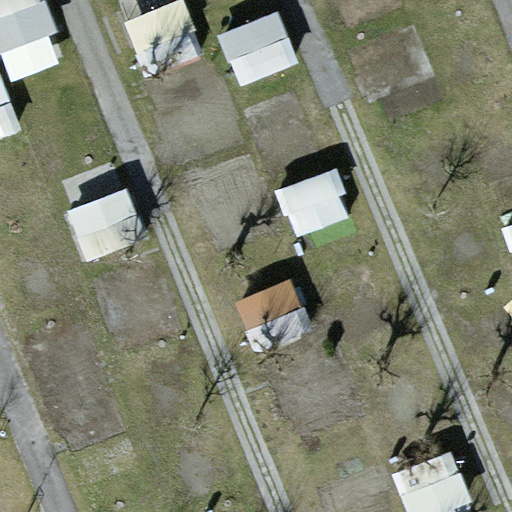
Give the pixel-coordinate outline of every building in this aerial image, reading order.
[(0,0),(0,48),(9,78),(70,58),(51,0),(0,0)] [(188,0),(181,0),(134,17),(151,65),(205,45),(188,0)] [(336,0),(348,31),(415,5),(413,0),(336,0)] [(287,11),(227,26),(240,79),(301,64),(287,11)] [(369,100),(388,93),(398,119),(443,102),(412,20),(347,45),(369,100)] [(162,109),(184,167),(250,141),(217,57),(178,72),(189,99),(162,109)] [(9,70),(0,71),(0,139),(24,134),(9,70)] [(309,108),(252,131),(273,180),(329,157),(309,108)] [(298,231),(355,214),(341,166),(284,184),(298,231)] [(217,247),(284,223),(267,176),(200,200),(217,247)] [(126,263),(156,253),(134,184),(72,204),(91,262),(123,252),(126,263)] [(97,280),(129,354),(190,327),(158,254),(97,280)] [(325,276),(341,327),(386,312),(370,262),(325,276)] [(359,423),(340,328),(312,333),(302,279),(240,291),(250,344),(274,340),(293,436),(359,423)] [(80,450),(130,430),(85,317),(23,341),(44,395),(56,390),(80,450)] [(320,482),(329,511),(401,511),(385,461),(320,482)]
